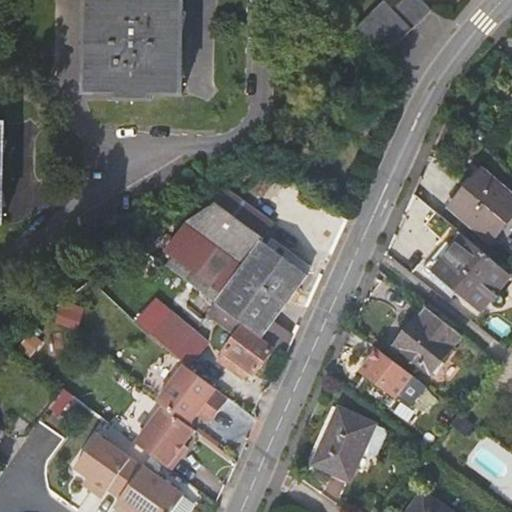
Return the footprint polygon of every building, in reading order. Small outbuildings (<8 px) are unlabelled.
[(84,0),(81,87),(116,89),(116,94),(149,96),(149,90),(180,92),(182,0),(84,0)] [(385,3),(354,32),(380,60),(384,57),(430,14),(416,0),(409,0),(394,14),(385,3)] [(511,194),(482,170),(450,208),(491,243),(492,242),(511,219),(511,218),(511,194)] [(272,227),(227,197),(192,219),(166,262),(211,291),(205,301),(210,304),(274,346),(288,355),(297,338),(279,326),(309,279),(259,247),(272,227)] [(511,250),(511,218),(511,219),(492,242),(508,255),(511,250)] [(481,311),(511,275),(463,236),(452,250),(439,239),(421,261),(457,291),(481,311)] [(457,291),(421,261),(415,268),(452,298),(457,291)] [(252,381),(274,346),(210,304),(203,315),(231,332),(215,357),(247,378),(252,381)] [(431,374),(459,337),(425,309),(396,346),(431,374)] [(183,367),(186,369),(187,369),(196,356),(169,337),(160,350),(161,351),(183,367)] [(413,376),(378,349),(360,373),(396,399),(413,376)] [(239,390),(247,378),(215,357),(209,354),(202,364),(239,390)] [(186,369),(183,367),(156,404),(163,409),(188,427),(197,415),(204,420),(212,408),(218,412),(228,399),(187,369),(186,369)] [(218,412),(212,408),(204,420),(210,424),(218,412)] [(350,482),(363,453),(376,425),(340,408),(313,465),(350,482)] [(188,427),(163,409),(137,445),(172,470),(181,458),(177,455),(184,445),(194,431),(188,427)] [(455,428),(466,437),(475,425),(464,416),(455,428)] [(376,425),(363,453),(372,457),(378,455),(387,435),(385,429),(376,425)] [(112,489),(124,497),(144,467),(101,437),(80,468),(96,479),(89,489),(105,499),(112,489)] [(184,445),(177,455),(181,458),(188,448),(184,445)] [(176,511),(189,495),(146,465),(144,467),(124,497),(117,508),(122,511),(176,511)] [(450,511),(422,492),(408,511),(450,511)]
